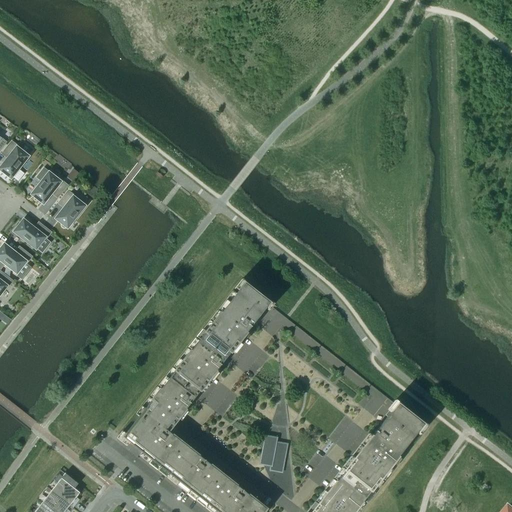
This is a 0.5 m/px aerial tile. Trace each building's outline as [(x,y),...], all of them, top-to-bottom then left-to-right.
[(27,157),(17,149),(18,147),(11,142),(1,154),(7,159),(0,168),(0,170),(10,178),(27,157)] [(57,198),(67,186),(60,180),(59,182),(48,174),(31,195),(42,204),(51,193),(57,198)] [(67,228),(83,207),(73,199),(74,197),(67,192),(58,204),(64,209),(56,219),(61,224),(61,226),(61,227),(63,229),(65,229),(66,228),(67,228)] [(45,240),(50,233),(38,223),(33,229),(23,221),(14,232),(35,249),(43,239),(45,240)] [(26,264),(31,257),(19,247),(14,254),(3,246),(0,249),(0,260),(16,273),(24,263),(26,264)] [(6,288),(12,282),(0,272),(0,293),(5,287),(6,288)] [(225,359),(268,305),(243,284),(199,339),(169,378),(122,438),(215,511),(263,511),(265,510),(167,433),(194,398),(225,359)] [(353,511),(422,426),(396,406),(311,511),(353,511)] [(281,473),(287,443),(286,443),(286,446),(275,444),(276,436),(275,439),(265,437),(259,464),(260,464),(260,463),(270,465),(269,472),(270,472),(270,470),(281,472),(281,473)] [(79,494),(73,489),(77,484),(66,475),(52,492),(73,508),(79,500),(76,498),(79,494)] [(69,511),(66,509),(69,506),(72,509),(73,508),(52,492),(43,504),(53,511),(69,511)]
